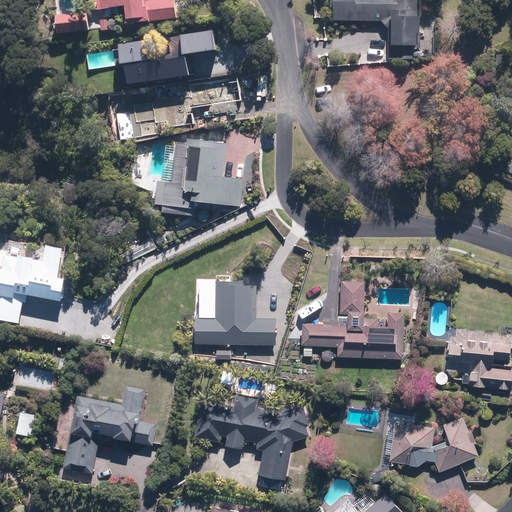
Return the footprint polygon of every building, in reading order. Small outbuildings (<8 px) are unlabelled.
[(106,7),(115,6),(130,4),(132,21),(179,15),(177,0),(99,0),(100,7),(106,7)] [(416,47),(423,48),(424,16),(419,16),(419,0),(331,0),(332,16),(336,16),(336,21),(383,21),(391,28),(391,59),(416,59),(416,47)] [(115,6),(106,7),(107,15),(115,15),(115,6)] [(89,10),(59,12),(61,30),(91,28),(89,10)] [(219,39),(217,27),(205,28),(208,41),(219,39)] [(508,63),(509,52),(494,51),(494,63),(508,63)] [(219,78),(217,64),(194,68),(195,72),(189,73),(189,74),(167,78),(166,73),(155,75),(155,72),(142,74),(144,87),(147,87),(149,98),(170,95),(170,96),(179,94),(181,103),(200,100),(198,91),(213,89),(215,101),(224,100),(225,104),(239,102),(237,90),(244,90),(242,78),(236,79),(236,76),(219,78)] [(204,105),(186,106),(186,116),(205,115),(204,105)] [(217,202),(243,204),(246,177),(224,175),(227,138),(191,134),(191,138),(186,137),(184,163),(175,162),(173,186),(182,187),(181,200),(216,204),(217,202)] [(23,259),(7,256),(5,266),(0,264),(0,319),(21,323),(26,294),(65,302),(70,280),(63,278),(66,264),(49,261),(49,264),(39,262),(40,259),(23,256),(23,259)] [(258,319),(259,286),(247,286),(247,282),(219,281),(218,318),(198,318),(197,345),(279,345),(279,319),(258,319)] [(340,357),(406,359),(407,314),(391,313),(390,327),(381,327),(381,319),(368,318),(368,313),(367,313),(368,281),(344,281),(343,315),(351,315),(351,326),(305,324),(304,346),(306,347),(315,347),(340,348),(340,357)] [(470,386),(511,390),(511,334),(459,329),(459,337),(454,337),(453,343),(452,343),(449,371),(466,373),(465,383),(471,384),(470,386)] [(315,347),(306,347),(306,356),(315,356),(315,347)] [(64,369),(66,357),(55,355),(53,367),(64,369)] [(125,405),(80,396),(66,469),(95,475),(101,443),(108,445),(110,435),(119,437),(119,439),(155,446),(159,424),(144,421),(145,414),(144,414),(145,409),(144,409),(148,390),(129,386),(125,405)] [(494,392),(485,391),(483,399),(493,400),(494,392)] [(0,434),(8,394),(0,392),(0,434)] [(205,400),(198,438),(223,442),(224,437),(230,437),(229,443),(229,447),(246,449),(246,447),(247,441),(260,443),(259,449),(266,451),(262,475),(288,480),(296,441),(313,436),(309,427),(312,426),(305,407),(294,411),(293,408),(282,411),(282,413),(274,411),(259,408),(261,399),(240,395),(238,406),(205,400)] [(495,409),(479,409),(479,423),(495,423),(495,409)] [(472,432),(466,418),(445,427),(451,441),(435,448),(437,429),(398,423),(392,462),(413,465),(412,466),(421,467),(429,461),(438,462),(442,473),(482,457),(477,445),(479,444),(474,432),(472,432)] [(405,511),(389,493),(367,511),(405,511)] [(256,511),(213,503),(211,511),(256,511)]
